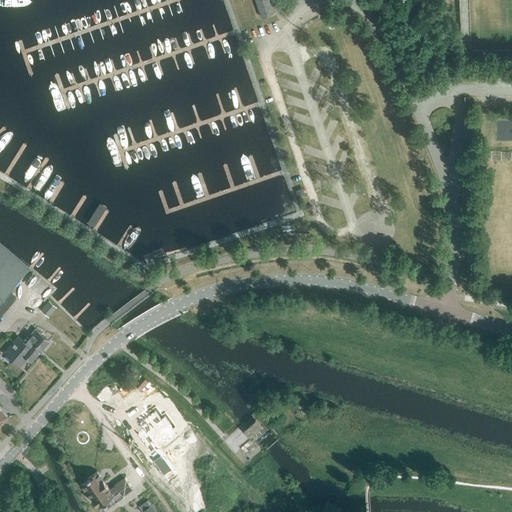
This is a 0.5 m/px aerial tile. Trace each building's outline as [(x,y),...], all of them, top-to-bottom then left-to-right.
[(255,0),(261,17),(273,13),(268,0),(255,0)] [(0,314),(14,298),(14,294),(13,293),(10,290),(30,267),(0,241),(0,314)] [(48,312),(54,304),(49,300),(42,307),(48,312)] [(49,340),(35,328),(30,335),(34,338),(32,340),(26,335),(26,336),(42,349),(49,340)] [(32,361),(42,349),(26,336),(23,340),(18,336),(5,352),(21,366),(28,357),(32,361)] [(174,429),(165,417),(161,419),(157,413),(155,411),(140,422),(144,428),(138,433),(151,452),(158,446),(155,442),(174,429)] [(249,438),(262,426),(256,419),(243,431),(249,438)] [(123,496),(133,488),(125,477),(114,485),(115,485),(110,489),(97,471),(88,477),(89,479),(81,484),(86,492),(87,491),(98,507),(105,502),(106,502),(108,501),(107,500),(113,496),(116,501),(117,501),(123,497),(124,496),(123,496)]
